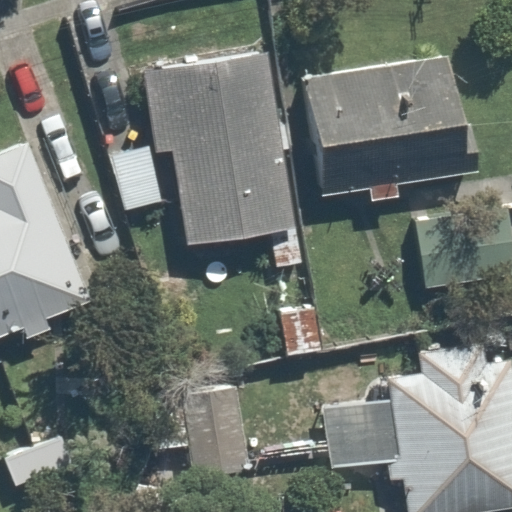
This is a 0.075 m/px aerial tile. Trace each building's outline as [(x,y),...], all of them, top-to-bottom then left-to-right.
[(293,253),(289,213),(272,40),(137,53),(144,128),(104,132),(110,193),(151,189),(154,226),(264,215),(268,256),(293,253)] [(422,42),(288,66),(310,190),(445,166),(422,42)] [(0,336),(71,319),(35,175),(24,133),(0,139),(0,336)] [(490,194),(395,203),(402,273),(497,263),(490,194)] [(315,459),(386,450),(394,511),(511,496),(511,318),(409,332),(413,364),(375,369),(377,385),(306,394),(315,459)] [(234,458),(224,360),(173,366),(183,464),(234,458)]
